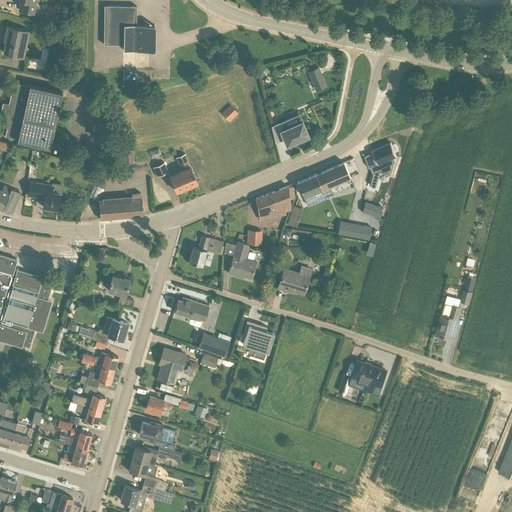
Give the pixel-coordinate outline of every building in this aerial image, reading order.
[(21,0),(19,10),(34,13),(37,0),(21,0)] [(60,7),(58,7),(48,5),(46,17),(57,19),(60,7)] [(122,49),(149,50),(149,24),(136,24),(137,6),(104,5),(104,44),(122,44),(122,49)] [(31,31),(17,28),(7,26),(5,36),(7,37),(4,52),(25,57),(31,31)] [(316,92),(327,87),(319,68),(308,72),(316,92)] [(50,147),(62,91),(30,84),(29,86),(13,82),(9,104),(3,102),(0,114),(0,121),(8,123),(5,136),(17,139),(17,140),(50,147)] [(96,105),(104,108),(107,104),(96,99),(93,103),(96,105)] [(238,113),(230,105),(222,114),(229,122),(238,113)] [(288,150),(310,141),(300,116),(281,125),(280,122),(271,126),(275,141),(283,138),(288,150)] [(11,143),(0,140),(0,148),(9,151),(11,143)] [(372,150),(378,163),(371,166),(371,167),(374,174),(370,185),(376,187),(381,172),(391,175),(395,160),(394,157),(396,156),(397,156),(391,142),(372,150)] [(122,163),(126,162),(131,162),(130,156),(135,155),(134,150),(132,150),(122,151),(122,163)] [(197,183),(193,173),(184,154),(176,157),(181,169),(169,174),(177,191),(197,183)] [(153,167),(157,176),(168,171),(165,162),(153,167)] [(331,186),(351,177),(344,162),(297,181),(307,204),(334,193),(331,186)] [(92,169),(88,177),(87,181),(93,184),(99,172),(92,169)] [(52,191),(53,184),(30,182),(28,195),(44,197),(43,207),(57,208),(59,192),(52,191)] [(0,208),(11,213),(19,191),(11,188),(11,187),(4,184),(2,189),(0,188),(0,208)] [(286,210),(292,209),(290,198),(293,198),(291,186),(288,187),(288,185),(256,198),(260,220),(286,214),(286,210)] [(143,216),(142,206),(141,192),(132,193),(133,195),(103,198),(103,200),(99,200),(100,219),(143,216)] [(362,211),(381,217),(384,207),(365,201),(362,211)] [(303,208),(293,205),(288,222),(297,226),(303,208)] [(371,226),(341,221),(338,234),(369,239),(371,226)] [(283,234),(290,236),(292,229),(285,227),(283,234)] [(222,245),(223,241),(202,235),(198,247),(193,246),(189,261),(202,265),(206,250),(220,254),(222,254),(224,246),(222,245)] [(247,257),(248,252),(250,244),(237,240),(236,244),(226,242),(224,252),(233,255),(228,273),(237,275),(238,274),(251,278),(256,260),(247,257)] [(43,331),(50,304),(52,301),(48,299),(48,298),(49,293),(51,287),(53,282),(41,279),(42,276),(17,269),(17,270),(13,269),(16,258),(15,259),(0,254),(0,340),(21,346),(22,345),(29,347),(28,349),(29,349),(35,329),(43,331)] [(306,283),(311,268),(301,265),(299,271),(284,267),(278,287),(288,291),(289,288),(304,293),(306,283)] [(464,289),(460,301),(470,304),(473,291),(472,291),(476,278),(475,277),(475,276),(469,274),(465,289),(464,289)] [(131,307),(132,304),(133,299),(125,297),(130,279),(124,277),(124,278),(112,275),(108,291),(121,294),(118,303),(131,307)] [(209,305),(206,304),(194,301),(194,300),(182,297),(181,300),(178,298),(174,311),(204,320),(209,305)] [(455,329),(461,306),(445,303),(436,334),(452,339),(455,329)] [(128,323),(118,320),(111,318),(107,333),(81,326),(79,333),(83,334),(88,336),(97,340),(104,342),(107,334),(123,339),(128,323)] [(246,318),(244,318),(240,332),(243,333),(240,342),(265,350),(271,330),(256,326),(257,325),(257,322),(246,318)] [(200,349),(226,358),(231,343),(205,334),(200,349)] [(106,343),(104,342),(97,340),(95,346),(104,349),(106,343)] [(186,354),(173,350),(164,348),(159,363),(164,364),(162,369),(161,369),(158,378),(175,383),(179,370),(182,371),(186,354)] [(118,356),(101,351),(99,357),(83,352),(81,360),(97,364),(98,363),(114,369),(118,356)] [(218,356),(203,351),(200,362),(214,367),(215,365),(219,366),(221,360),(217,358),(218,356)] [(379,394),(383,380),(387,370),(377,367),(376,368),(357,361),(352,376),(345,373),(339,391),(347,394),(351,384),(379,394)] [(59,364),(51,362),(49,371),(49,372),(56,373),(59,364)] [(110,383),(114,369),(98,363),(97,364),(95,372),(90,371),(88,376),(82,374),(80,380),(98,386),(100,380),(110,383)] [(95,393),(98,386),(80,380),(80,381),(84,382),(83,388),(85,388),(84,391),(92,393),(91,398),(74,393),(71,400),(78,402),(101,410),(105,396),(95,393)] [(12,382),(11,388),(19,390),(21,384),(12,382)] [(50,387),(43,385),(41,391),(51,394),(52,388),(50,387)] [(172,402),(159,399),(150,396),(146,409),(169,416),(172,402)] [(179,407),(186,409),(187,408),(189,408),(191,403),(181,400),(179,407)] [(97,423),(101,410),(78,402),(75,410),(86,413),(85,419),(97,423)] [(43,413),(43,412),(35,411),(32,422),(40,424),(41,420),(40,420),(43,413)] [(72,414),(70,421),(77,424),(80,416),(72,414)] [(15,426),(16,422),(0,417),(0,439),(10,442),(15,426)] [(60,419),(58,425),(69,429),(71,422),(60,419)] [(164,424),(152,421),(150,421),(150,423),(142,421),(139,434),(153,438),(152,443),(159,445),(162,446),(173,449),(175,443),(162,439),(164,432),(162,432),(164,424)] [(32,427),(26,425),(25,429),(15,426),(10,442),(26,447),(32,427)] [(91,433),(82,431),(72,428),(70,434),(73,435),(71,444),(75,445),(87,449),(91,433)] [(511,439),(499,471),(511,476),(511,439)] [(82,465),(87,449),(75,445),(72,454),(64,452),(62,459),(71,461),(71,462),(82,465)] [(181,452),(173,449),(162,446),(159,445),(157,450),(144,446),(143,448),(135,446),(132,458),(148,462),(154,464),(157,456),(166,458),(167,456),(178,459),(181,452)] [(216,460),(218,450),(211,449),(209,458),(216,460)] [(136,474),(145,476),(155,479),(156,474),(152,473),(155,464),(154,464),(148,462),(132,458),(129,470),(137,473),(136,474)] [(0,497),(10,501),(13,491),(16,481),(0,477),(0,497)] [(165,489),(167,482),(155,479),(153,485),(165,489)] [(195,482),(192,481),(189,483),(188,486),(190,489),(193,490),(196,488),(197,485),(195,482)] [(165,490),(165,489),(153,485),(143,482),(141,489),(125,484),(120,499),(131,503),(129,511),(131,511),(140,511),(146,495),(162,500),(164,490),(165,490)] [(56,509),(66,511),(67,511),(72,497),(45,489),(42,500),(48,502),(46,506),(56,509)]
